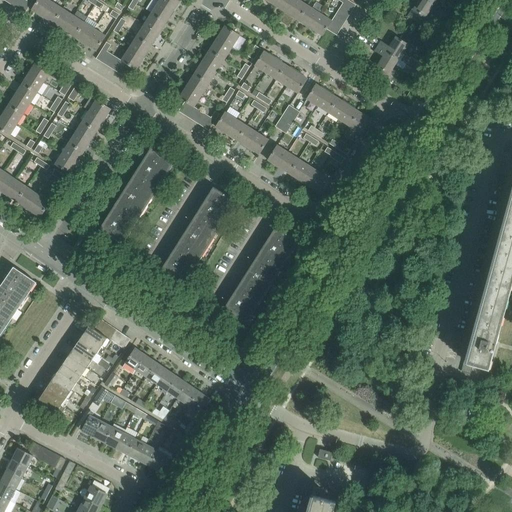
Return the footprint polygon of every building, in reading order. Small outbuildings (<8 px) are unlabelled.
[(19,0),(15,7),(20,11),(26,1),(24,0),(19,0)] [(49,0),(38,0),(32,10),(37,13),(37,12),(43,16),(52,2),(49,0)] [(134,10),(138,3),(133,0),(129,7),(134,10)] [(160,0),(152,12),(167,22),(174,10),(160,0)] [(159,0),(160,0),(174,10),(180,0),(159,0)] [(287,13),(294,0),(277,0),(275,5),(287,13)] [(299,21),(308,6),(299,0),(294,0),(287,13),(299,21)] [(347,0),(344,0),(342,3),(353,10),(356,5),(347,0)] [(435,3),(430,0),(419,0),(409,16),(425,26),(429,19),(426,17),(435,3)] [(20,11),(25,14),(31,4),(26,1),(20,11)] [(102,9),(105,5),(98,1),(96,5),(102,9)] [(52,2),(43,16),(49,20),(49,21),(53,24),(63,9),(52,2)] [(124,7),(118,3),(115,7),(121,11),(124,7)] [(353,10),(342,3),(339,9),(349,15),(353,10)] [(311,28),(320,13),(308,6),(299,21),(311,28)] [(63,9),(53,24),(58,26),(65,30),(74,16),(63,9)] [(349,15),(339,9),(336,14),(346,20),(349,15)] [(119,14),(113,10),(110,15),(117,19),(119,14)] [(159,34),(167,22),(152,12),(144,25),(159,34)] [(326,29),(329,24),(331,21),(320,13),(311,28),(322,36),(326,29)] [(346,20),(336,14),(333,19),(343,25),(346,20)] [(74,16),(65,30),(71,34),(70,34),(75,37),(84,23),(74,16)] [(118,25),(122,28),(127,21),(122,18),(118,25)] [(333,19),(331,21),(329,24),(340,31),(343,25),(333,19)] [(95,30),(84,23),(75,37),(79,40),(79,39),(86,44),(95,30)] [(340,31),(329,24),(326,29),(336,35),(337,35),(340,31)] [(118,34),(122,28),(118,25),(113,31),(118,34)] [(151,46),(159,34),(144,25),(136,37),(151,46)] [(232,48),(240,36),(225,26),(217,38),(232,48)] [(95,30),(86,44),(92,47),(92,48),(96,51),(106,36),(95,30)] [(143,58),(151,46),(136,37),(129,49),(143,58)] [(411,57),(403,53),(408,45),(395,37),(389,47),(381,41),(378,46),(406,64),(410,59),(411,57)] [(217,38),(210,50),(225,60),(232,48),(217,38)] [(107,42),(102,49),(107,52),(111,45),(107,42)] [(255,46),(248,57),(254,60),(261,49),(255,46)] [(406,64),(378,46),(375,51),(383,56),(377,66),(389,74),(390,74),(389,74),(395,64),(403,69),(406,64)] [(96,59),(101,62),(108,52),(107,52),(102,49),(96,59)] [(129,49),(121,61),(123,62),(128,65),(133,68),(136,70),(143,58),(129,49)] [(210,50),(202,62),(217,71),(225,60),(210,50)] [(266,72),(275,59),(268,55),(269,54),(264,51),(255,66),(266,72)] [(113,56),(108,52),(101,62),(107,65),(113,56)] [(107,65),(112,69),(118,59),(113,56),(107,65)] [(123,62),(121,61),(118,59),(112,69),(117,72),(123,62)] [(277,79),(286,65),(281,62),(281,63),(275,59),(266,72),(277,79)] [(411,60),(408,65),(416,71),(420,65),(411,60)] [(34,67),(30,73),(44,82),(51,71),(36,62),(33,67),(34,67)] [(117,72),(122,75),(128,65),(123,62),(117,72)] [(202,62),(195,74),(209,83),(217,71),(202,62)] [(245,64),(241,70),(246,73),(250,67),(245,64)] [(127,78),(133,68),(128,65),(122,75),(127,78)] [(288,86),(296,73),(290,68),(286,65),(277,79),(288,86)] [(246,73),(241,70),(237,77),(242,79),(246,73)] [(25,79),(22,84),(37,93),(44,82),(30,73),(26,80),(25,79)] [(298,93),(307,79),(303,76),(302,76),(296,73),(288,86),(298,93)] [(187,86),(202,95),(209,83),(195,74),(187,86)] [(65,95),(72,85),(66,81),(59,92),(65,95)] [(250,87),(244,83),(241,88),(247,92),(250,87)] [(30,104),(37,93),(22,84),(20,88),(16,94),(30,104)] [(317,106),(326,91),(320,88),(321,87),(316,84),(307,99),(317,106)] [(187,86),(179,98),(185,101),(189,104),(194,107),(202,95),(187,86)] [(81,90),(75,87),(69,98),(74,101),(81,90)] [(230,88),(226,94),(231,97),(235,90),(230,88)] [(242,99),(245,95),(239,91),(236,95),(242,99)] [(328,113),(337,98),(333,95),(333,96),(326,91),(317,106),(328,113)] [(263,102),(265,97),(259,93),(256,97),(263,102)] [(24,114),(30,104),(16,94),(12,101),(12,100),(9,105),(24,114)] [(226,94),(222,100),(227,103),(231,97),(226,94)] [(58,97),(54,103),(58,106),(62,100),(58,97)] [(272,101),(265,97),(263,102),(269,106),(272,101)] [(339,120),(348,106),(342,101),(337,98),(328,113),(339,120)] [(108,108),(96,100),(89,111),(104,120),(107,114),(108,114),(111,109),(108,108)] [(178,111),(183,114),(189,104),(185,101),(179,111),(178,111)] [(260,105),(254,101),(251,105),(258,109),(260,105)] [(66,102),(62,108),(66,111),(70,105),(66,102)] [(54,112),(58,106),(54,103),(50,110),(54,112)] [(195,107),(194,107),(189,104),(183,114),(188,118),(195,107)] [(17,125),(24,114),(9,105),(6,109),(7,109),(2,116),(17,125)] [(267,109),(260,105),(258,109),(264,113),(267,109)] [(288,119),(295,108),(289,105),(282,116),(288,119)] [(350,127),(359,112),(355,109),(354,109),(348,106),(339,120),(350,127)] [(188,118),(194,121),(200,111),(195,107),(188,118)] [(62,117),(66,111),(62,108),(58,115),(62,117)] [(288,119),(293,123),(300,112),(295,108),(288,119)] [(82,121),(97,131),(100,127),(99,126),(104,120),(89,111),(82,121)] [(199,124),(205,114),(200,111),(194,121),(199,124)] [(215,120),(219,114),(214,111),(212,114),(210,117),(215,120)] [(225,112),(216,127),(221,130),(227,133),(236,119),(225,112)] [(360,133),(370,119),(369,118),(369,119),(363,115),(363,114),(359,112),(350,127),(360,133)] [(199,124),(204,128),(210,117),(205,114),(199,124)] [(0,129),(10,136),(17,125),(2,116),(0,119),(0,129)] [(288,119),(282,116),(275,127),(281,131),(288,119)] [(216,120),(215,120),(210,117),(204,128),(209,131),(216,120)] [(44,119),(40,125),(45,128),(49,121),(44,119)] [(236,119),(227,133),(233,138),(238,141),(247,126),(236,119)] [(286,134),(293,123),(288,119),(281,131),(286,134)] [(75,132),(90,142),(94,135),(97,131),(82,121),(75,132)] [(52,123),(48,130),(52,132),(56,126),(52,123)] [(41,134),(45,128),(40,125),(36,131),(40,134),(41,134)] [(247,126),(238,141),(242,144),(242,143),(249,147),(258,133),(247,126)] [(311,126),(308,130),(314,134),(317,130),(311,126)] [(48,139),(52,132),(48,130),(44,136),(48,139)] [(323,134),(317,130),(314,134),(321,138),(323,134)] [(69,143),(83,153),(86,148),(90,142),(75,132),(69,143)] [(258,133),(249,147),(255,151),(254,152),(259,155),(268,140),(258,133)] [(313,138),(306,134),(303,138),(310,142),(313,138)] [(319,142),(313,138),(310,142),(316,146),(319,142)] [(329,144),(336,148),(340,143),(339,142),(339,143),(332,139),(329,144)] [(31,149),(35,143),(30,140),(26,146),(31,149)] [(10,147),(16,151),(19,147),(13,143),(10,147)] [(62,154),(76,163),(80,156),(81,157),(83,153),(69,143),(62,154)] [(350,149),(340,143),(336,148),(347,155),(350,149)] [(43,148),(38,145),(34,151),(39,154),(43,148)] [(277,145),(268,160),(273,163),(279,167),(288,152),(277,145)] [(26,151),(19,147),(16,151),(23,155),(26,151)] [(143,161),(138,168),(134,175),(155,188),(160,180),(162,182),(169,171),(167,170),(168,168),(172,162),(174,163),(175,162),(151,147),(145,157),(143,161)] [(330,157),(331,157),(334,152),(327,147),(324,152),(331,156),(330,157)] [(288,152),(279,167),(282,168),(285,171),(289,174),(299,159),(288,152)] [(344,158),(334,152),(331,157),(341,164),(344,158)] [(72,169),(73,168),(76,163),(62,154),(55,164),(70,174),(73,169),(72,169)] [(34,162),(40,166),(43,162),(37,158),(34,162)] [(294,176),(301,180),(310,166),(299,159),(289,174),(294,177),(294,176)] [(50,166),(43,162),(40,166),(47,170),(50,166)] [(306,185),(311,188),(321,173),(313,168),(310,166),(301,180),(307,184),(306,185)] [(52,174),(64,182),(67,177),(55,169),(52,174)] [(0,176),(0,189),(5,194),(15,179),(3,171),(0,176)] [(468,344),(469,344),(465,359),(461,371),(470,374),(473,365),(489,369),(511,283),(511,172),(511,173),(511,174),(511,187),(470,340),(466,338),(466,339),(466,340),(466,341),(467,342),(467,343),(468,344)] [(321,194),(322,195),(331,180),(321,173),(311,188),(315,190),(321,194)] [(134,175),(128,184),(125,188),(119,199),(116,203),(138,216),(143,208),(145,209),(152,198),(150,197),(155,189),(157,190),(155,188),(134,175)] [(27,187),(15,179),(5,194),(17,202),(27,187)] [(17,202),(29,210),(39,195),(27,187),(17,202)] [(196,214),(218,228),(222,220),(224,221),(231,211),(229,209),(234,201),(236,203),(237,202),(213,187),(196,214)] [(39,195),(29,210),(40,217),(50,203),(39,195)] [(116,203),(111,211),(108,216),(99,230),(122,245),(123,245),(120,243),(126,235),(128,236),(134,226),(132,225),(137,216),(139,218),(140,217),(138,216),(116,203)] [(179,242),(200,255),(205,247),(207,248),(214,238),(212,237),(217,229),(219,230),(219,229),(217,228),(218,228),(196,214),(179,242)] [(259,253),(280,267),(285,259),(287,261),(293,250),(291,249),(297,241),(299,242),(299,241),(283,231),(276,227),(259,253)] [(161,270),(185,285),(185,284),(183,283),(188,275),(190,276),(196,265),(194,264),(200,256),(202,257),(200,255),(179,242),(161,270)] [(241,281),(262,295),(267,287),(269,288),(276,277),(274,276),(279,268),(281,269),(282,269),(280,267),(259,253),(241,281)] [(0,286),(0,297),(18,310),(18,309),(16,308),(21,300),(23,301),(30,291),(28,290),(34,282),(36,283),(37,283),(14,267),(0,286)] [(223,309),(247,324),(245,322),(250,314),(252,315),(259,305),(257,304),(262,296),(264,297),(264,296),(262,295),(241,281),(223,309)] [(0,331),(3,327),(5,328),(12,318),(10,317),(16,309),(17,310),(18,310),(0,297),(0,331)] [(106,323),(101,319),(94,329),(99,333),(106,323)] [(104,336),(111,326),(106,323),(99,333),(104,336)] [(89,326),(84,333),(102,346),(106,349),(112,341),(109,339),(104,336),(99,333),(94,329),(89,326)] [(111,326),(104,336),(109,339),(116,329),(111,326)] [(116,329),(109,339),(114,342),(121,333),(116,329)] [(79,341),(97,353),(102,346),(84,333),(79,341)] [(121,333),(114,342),(119,346),(126,336),(121,333)] [(126,336),(119,346),(124,349),(131,339),(126,336)] [(74,348),(92,361),(97,353),(79,341),(74,348)] [(118,350),(120,347),(119,346),(114,342),(112,341),(110,344),(118,350)] [(69,355),(87,368),(92,361),(74,348),(69,355)] [(126,362),(137,370),(146,356),(135,349),(126,362)] [(64,363),(82,376),(87,368),(69,355),(64,363)] [(106,359),(114,364),(119,357),(115,355),(113,358),(109,355),(106,359)] [(137,370),(147,377),(156,363),(146,356),(137,370)] [(59,371),(77,383),(82,376),(64,363),(59,371)] [(147,377),(157,384),(167,370),(156,363),(147,377)] [(157,384),(168,391),(177,377),(167,370),(157,384)] [(53,378),(72,390),(77,383),(59,371),(53,378)] [(117,377),(112,374),(105,385),(110,388),(117,377)] [(168,391),(178,398),(187,384),(177,377),(168,391)] [(48,385),(67,398),(72,390),(53,378),(48,385)] [(178,398),(189,405),(198,392),(187,384),(178,398)] [(43,393),(62,405),(67,398),(48,385),(43,393)] [(100,403),(108,392),(103,388),(95,399),(100,403)] [(90,391),(85,399),(88,402),(94,393),(90,391)] [(208,399),(198,392),(189,405),(199,412),(208,399)] [(38,401),(56,413),(62,405),(43,393),(38,401)] [(80,407),(83,409),(88,402),(85,399),(80,407)] [(83,429),(82,430),(94,436),(101,422),(90,416),(92,413),(88,410),(77,425),(83,429)] [(475,416),(461,413),(460,421),(474,423),(475,416)] [(192,421),(184,432),(187,433),(190,435),(197,424),(192,421)] [(94,436),(105,442),(113,428),(101,422),(94,436)] [(113,428),(105,442),(116,448),(124,433),(126,430),(114,424),(113,428)] [(116,448),(127,454),(135,439),(124,433),(116,448)] [(178,449),(185,437),(179,434),(173,446),(178,449)] [(127,454),(138,459),(146,445),(135,439),(127,454)] [(34,443),(29,453),(34,456),(35,457),(41,446),(34,443)] [(138,459),(150,465),(157,451),(146,445),(138,459)] [(35,457),(40,460),(45,448),(41,446),(35,457)] [(157,451),(150,465),(161,471),(164,466),(168,468),(168,469),(176,455),(175,455),(159,447),(157,451)] [(18,448),(12,459),(28,467),(34,456),(29,453),(18,448)] [(40,460),(45,462),(51,451),(45,448),(40,460)] [(331,461),(333,453),(320,449),(318,457),(331,461)] [(45,462),(50,465),(56,454),(51,451),(45,462)] [(50,465),(56,468),(61,457),(56,454),(50,465)] [(66,459),(61,457),(56,468),(61,470),(66,459)] [(12,459),(6,471),(22,479),(28,467),(12,459)] [(70,461),(58,484),(64,487),(76,464),(70,461)] [(52,475),(57,478),(61,470),(56,468),(53,474),(52,475)] [(6,471),(1,481),(16,489),(22,479),(6,471)] [(1,481),(0,482),(0,495),(11,501),(16,503),(21,492),(16,489),(1,481)] [(48,482),(44,490),(49,493),(53,485),(48,482)] [(58,484),(55,489),(61,492),(64,487),(58,484)] [(332,511),(336,501),(325,498),(328,488),(323,485),(322,487),(313,485),(310,498),(311,498),(306,511),(332,511)] [(82,490),(80,493),(82,496),(85,498),(101,506),(107,494),(92,486),(89,491),(85,489),(82,490)] [(45,500),(49,493),(44,490),(40,498),(45,500)] [(11,501),(0,495),(0,509),(5,511),(11,501)] [(79,509),(84,511),(97,511),(101,506),(85,498),(79,509)] [(38,501),(32,511),(38,511),(43,504),(38,501)]
